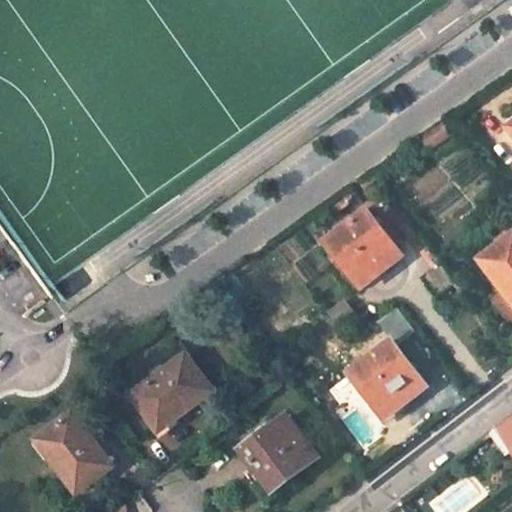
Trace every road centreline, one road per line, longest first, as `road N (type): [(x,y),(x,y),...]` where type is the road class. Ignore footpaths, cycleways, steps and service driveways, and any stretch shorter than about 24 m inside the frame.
road 1 (unclassified): [(511,53),(173,293),(65,327),(0,378)]
road 2 (unclassified): [(511,393),(357,511)]
